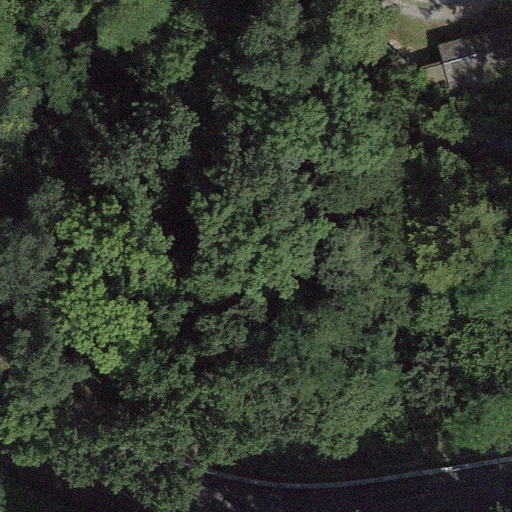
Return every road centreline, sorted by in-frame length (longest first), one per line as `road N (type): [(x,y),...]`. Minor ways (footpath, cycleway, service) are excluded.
road 1 (unclassified): [(0,402),(112,467),(260,511)]
road 2 (unclassified): [(355,511),(511,486)]
